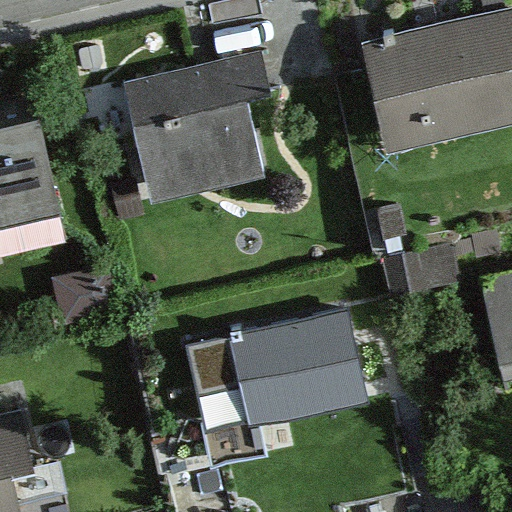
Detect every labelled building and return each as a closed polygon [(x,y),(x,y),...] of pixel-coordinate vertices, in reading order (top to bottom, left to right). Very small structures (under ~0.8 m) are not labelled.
[(511,13),(392,40),(417,149),(511,128),(511,13)] [(264,48),(125,77),(150,196),(261,173),(245,97),(273,91),(264,48)] [(40,101),(0,110),(0,219),(64,204),(40,101)] [(511,279),(502,283),(511,320),(511,279)] [(373,300),(225,339),(241,402),(272,394),(281,428),(399,397),(373,300)] [(24,386),(0,391),(0,507),(50,496),(24,386)]
